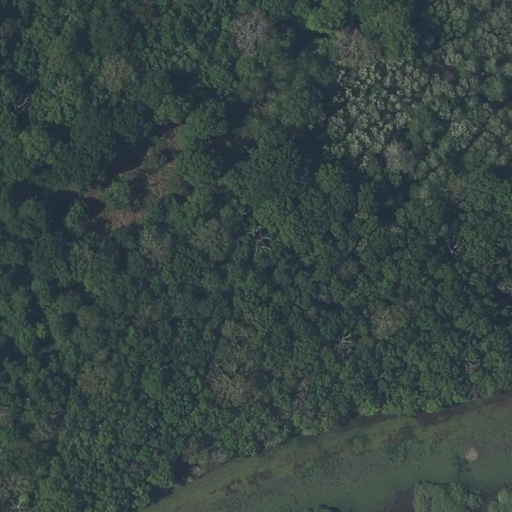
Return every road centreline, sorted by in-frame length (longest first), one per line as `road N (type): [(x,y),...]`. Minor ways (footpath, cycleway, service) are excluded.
road 1 (track): [(511,85),(428,171),(228,252),(110,263),(81,251),(22,179),(0,178)]
road 2 (track): [(138,511),(383,410),(450,402),(511,381)]
